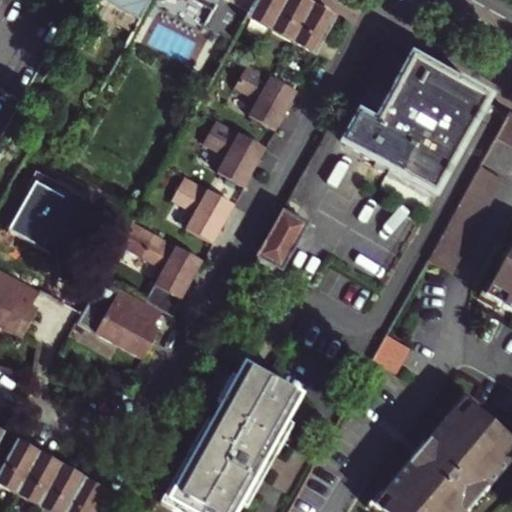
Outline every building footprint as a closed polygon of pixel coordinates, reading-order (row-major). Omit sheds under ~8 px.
[(119,9),(104,0),(99,0),(93,11),(112,22),(119,9)] [(139,20),(150,0),(104,0),(119,9),(139,20)] [(255,0),(189,0),(212,13),(219,0),(221,0),(248,14),(255,0)] [(267,31),(284,0),(255,0),(248,14),(245,19),(267,31)] [(312,4),(304,0),(284,0),(267,31),(290,44),(312,4)] [(328,13),(312,4),(290,44),(312,57),(331,22),(328,13)] [(385,168),(434,195),(486,102),(413,60),(397,89),(376,126),(360,117),(344,145),(375,162),(373,166),(383,171),(385,168)] [(295,93),(248,67),(235,89),(257,101),(249,117),(274,131),(295,93)] [(380,80),(366,106),(360,117),(376,126),(397,89),(380,80)] [(511,116),(508,114),(495,139),(511,148),(511,116)] [(217,174),(242,189),(264,150),(216,123),(204,146),(226,158),(217,174)] [(503,181),(479,167),(443,232),(427,261),(451,275),(503,181)] [(187,229),(212,243),(233,205),(186,179),(174,201),(195,213),(187,229)] [(283,212),(252,268),(276,281),(281,272),(283,273),(309,226),(283,212)] [(202,261),(132,223),(120,245),(164,269),(156,285),(165,290),(181,299),(202,261)] [(511,252),(490,291),(486,298),(500,306),(511,312),(511,252)] [(40,292),(0,269),(0,327),(22,340),(38,310),(32,306),(40,292)] [(497,311),(500,306),(486,298),(490,291),(485,288),(478,300),(497,311)] [(94,333),(141,361),(157,333),(150,329),(160,311),(119,289),(94,333)] [(181,299),(165,290),(157,304),(173,313),(181,299)] [(410,350),(385,336),(372,361),(396,374),(410,350)] [(221,408),(167,503),(183,511),(239,511),(272,454),(277,457),(293,428),(288,425),(302,398),(244,366),(236,381),(231,378),(216,406),(221,408)] [(475,402),(463,392),(449,409),(454,413),(465,401),(472,407),(475,402)] [(412,462),(384,494),(374,507),(379,511),(468,511),(469,511),(484,494),(511,462),(511,461),(511,441),(472,407),(465,401),(454,413),(427,445),(412,462)] [(0,477),(0,486),(17,496),(41,453),(20,441),(0,477)] [(427,445),(422,441),(407,458),(412,462),(427,445)] [(63,465),(41,453),(17,496),(39,508),(63,465)] [(46,511),(65,511),(86,477),(63,465),(39,508),(46,511)] [(115,511),(123,498),(86,477),(65,511),(115,511)] [(384,494),(380,490),(365,507),(370,511),(379,511),(374,507),(384,494)] [(470,511),(476,511),(489,498),(484,494),(469,511),(470,511)]
